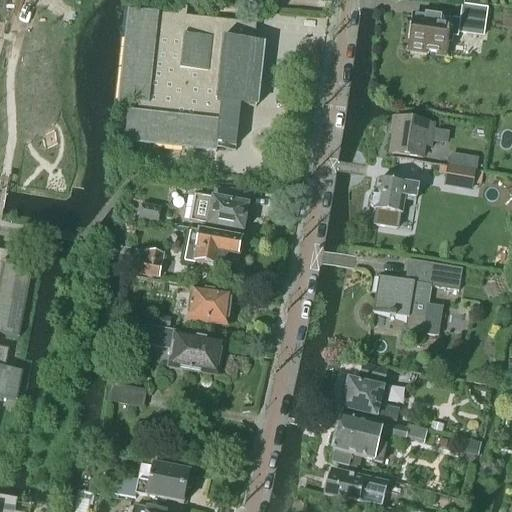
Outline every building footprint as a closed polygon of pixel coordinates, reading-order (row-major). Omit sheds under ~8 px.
[(454,38),(454,34),(480,37),(484,11),(460,8),(458,23),(424,18),(423,21),(410,19),(406,45),(424,47),(423,53),(444,56),(446,37),(454,38)] [(119,100),(117,100),(117,102),(137,104),(137,112),(127,111),(124,142),(215,153),(216,145),(236,147),(238,129),(233,128),(235,114),(229,114),(230,105),(256,108),(256,107),(254,107),(261,46),(262,47),(263,45),(254,44),(256,25),(186,17),(184,26),(176,26),(177,16),(131,11),(127,10),(127,11),(128,12),(119,100)] [(429,148),(432,127),(433,126),(394,120),(390,154),(421,158),(423,147),(429,148)] [(464,157),(462,170),(476,172),(478,159),(464,157)] [(447,168),(444,189),(472,193),(475,172),(447,168)] [(370,198),(369,206),(372,208),(372,211),(376,212),(374,228),(397,231),(399,216),(401,216),(404,200),(415,201),(417,188),(377,182),(374,195),(370,198)] [(246,208),(249,193),(214,191),(212,202),(202,200),(197,226),(242,234),(244,223),(247,221),(248,213),(246,210),(246,208)] [(138,221),(158,225),(161,211),(141,207),(138,221)] [(242,247),(241,244),(241,241),(191,232),(185,264),(222,271),(224,264),(236,266),(239,255),(241,253),(242,247)] [(0,400),(16,403),(16,402),(15,402),(20,375),(22,375),(22,374),(4,370),(8,351),(0,349),(0,336),(19,340),(19,338),(18,338),(30,273),(31,273),(31,272),(6,267),(8,254),(0,252),(0,400)] [(137,260),(135,276),(159,280),(163,256),(145,253),(145,254),(144,261),(137,260)] [(378,279),(372,314),(373,315),(374,313),(389,315),(389,318),(395,319),(395,317),(406,318),(404,333),(438,339),(443,310),(427,307),(430,289),(458,293),(461,271),(408,262),(407,263),(415,265),(413,278),(405,276),(404,284),(378,279)] [(162,295),(178,298),(180,285),(164,282),(162,295)] [(189,303),(191,304),(189,321),(225,325),(225,323),(228,321),(229,314),(227,310),(228,298),(203,294),(203,292),(191,291),(189,303)] [(156,320),(154,330),(169,332),(171,323),(156,320)] [(222,347),(176,338),(177,334),(145,329),(142,345),(173,352),(170,368),(216,377),(222,347)] [(386,373),(363,367),(359,381),(383,387),(386,373)] [(396,425),(398,414),(377,409),(381,392),(348,384),(348,386),(344,388),(342,396),(344,400),(342,412),(396,425)] [(109,405),(143,412),(146,393),(113,387),(109,405)] [(408,431),(382,425),(381,428),(340,418),(335,437),(332,439),(329,449),(332,452),(331,453),(334,454),(331,466),(348,470),(351,458),(381,465),(385,448),(377,446),(380,435),(406,441),(408,431)] [(117,480),(114,497),(135,500),(135,496),(183,506),(187,491),(190,491),(192,481),(189,479),(189,476),(141,467),(138,483),(117,480)] [(384,500),(385,498),(387,489),(387,487),(350,478),(349,480),(330,476),(327,486),(325,488),(323,494),(325,496),(324,500),(371,507),(374,497),(384,500)] [(81,495),(79,506),(90,509),(93,498),(81,495)] [(0,511),(28,511),(30,508),(16,506),(16,504),(0,502),(0,511)]
